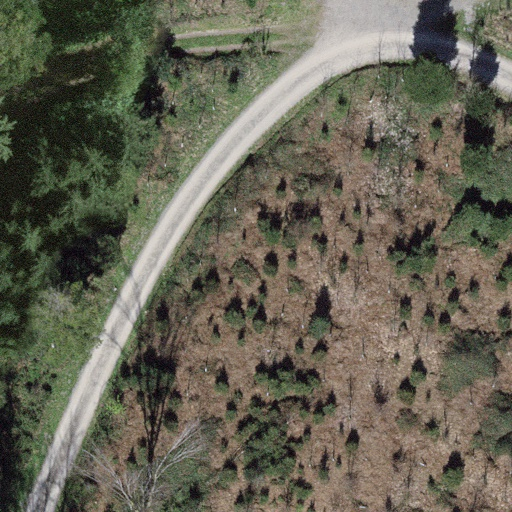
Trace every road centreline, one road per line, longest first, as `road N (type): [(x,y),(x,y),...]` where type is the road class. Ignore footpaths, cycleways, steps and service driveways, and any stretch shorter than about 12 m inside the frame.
road 1 (track): [(40,511),(126,312),(198,185),(286,90),(362,34)]
road 2 (track): [(0,112),(163,46),(291,30),(362,34)]
road 3 (track): [(362,34),(413,43),(511,80)]
